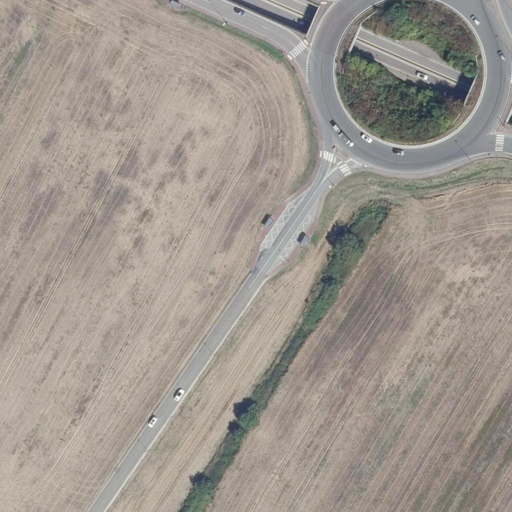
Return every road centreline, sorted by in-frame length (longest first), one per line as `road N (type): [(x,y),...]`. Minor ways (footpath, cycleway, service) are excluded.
road 1 (unclassified): [(95,511),(315,191)]
road 2 (primary): [(246,0),(511,116)]
road 3 (primary): [(511,101),(278,0)]
road 4 (primary): [(206,0),(292,43),(323,94)]
